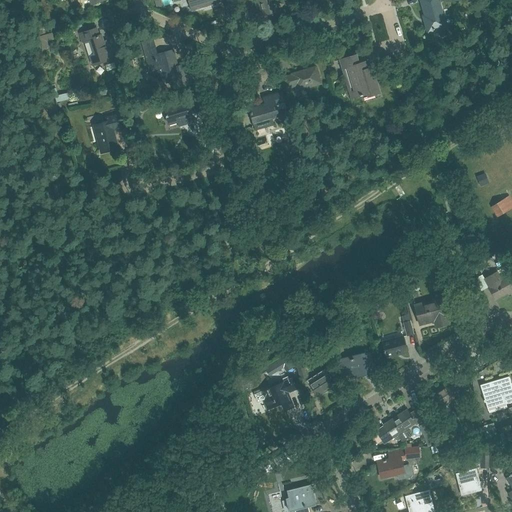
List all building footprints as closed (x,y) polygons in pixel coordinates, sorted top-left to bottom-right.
[(188,0),(191,11),(223,1),(222,0),(188,0)] [(253,0),(256,9),(259,18),(279,12),(275,0),(253,0)] [(438,30),(440,37),(449,35),(446,27),(438,0),(420,0),(426,16),(424,17),(428,32),(438,30)] [(87,32),(80,35),(83,41),(84,41),(89,56),(91,57),(94,66),(98,64),(108,61),(106,56),(110,55),(107,44),(105,45),(102,36),(99,36),(97,29),(87,32)] [(43,51),(51,48),(49,41),(55,40),(53,33),(39,37),(43,51)] [(142,43),(150,70),(162,67),(167,83),(172,82),(174,89),(192,84),(187,64),(178,67),(174,50),(157,55),(153,40),(142,43)] [(349,82),(350,82),(355,99),(368,95),(368,97),(380,93),(376,80),(373,81),(368,66),(360,68),(356,55),(340,60),(343,70),(345,69),(349,82)] [(282,78),(285,88),(286,89),(296,86),(297,91),(322,84),(317,67),(292,74),(292,75),(282,78)] [(70,100),(68,93),(58,96),(56,89),(53,89),(56,103),(70,100)] [(139,91),(131,93),(133,101),(141,99),(139,91)] [(256,131),(265,128),(274,125),(272,118),(279,116),(276,105),(285,102),(282,92),(263,98),(266,107),(250,111),(256,131)] [(192,97),(196,112),(203,110),(199,95),(192,97)] [(164,108),(166,115),(169,124),(184,120),(185,124),(194,122),(188,101),(164,108)] [(99,143),(99,144),(102,153),(118,149),(113,131),(125,128),(121,114),(106,118),(107,122),(97,125),(101,142),(99,143)] [(291,146),(293,155),(303,153),(299,136),(291,138),(292,146),(291,146)] [(237,183),(250,186),(253,175),(240,171),(237,183)] [(483,175),(477,178),(481,187),(487,184),(483,175)] [(494,206),(501,216),(511,208),(511,204),(507,197),(494,206)] [(440,258),(431,263),(433,267),(442,262),(440,258)] [(511,263),(510,260),(510,259),(502,263),(509,275),(501,279),(498,272),(484,280),(496,300),(511,292),(511,294),(511,293),(511,279),(509,275),(511,273),(511,263)] [(416,279),(401,283),(405,297),(414,295),(412,286),(417,285),(416,279)] [(415,305),(418,315),(420,325),(439,321),(440,327),(449,324),(442,298),(415,305)] [(376,306),(373,301),(367,305),(370,310),(376,306)] [(410,321),(403,322),(407,335),(413,333),(410,321)] [(408,352),(405,342),(403,336),(382,342),(386,358),(408,352)] [(340,359),(341,364),(344,374),(350,372),(351,379),(375,373),(369,352),(340,359)] [(272,364),(265,369),(269,376),(284,368),(287,372),(295,367),(291,353),(287,356),(272,364)] [(301,379),(307,378),(304,365),(297,367),(301,379)] [(309,384),(312,389),(317,397),(337,385),(328,371),(309,384)] [(260,392),(254,395),(258,402),(263,400),(264,401),(267,410),(281,404),(284,411),(292,408),(289,402),(286,393),(288,392),(299,388),(295,377),(284,382),(278,385),(276,383),(271,385),(271,388),(265,390),(260,392)] [(511,402),(511,386),(509,377),(481,385),(487,408),(506,403),(507,404),(511,402)] [(429,398),(435,406),(438,410),(460,396),(463,401),(469,397),(465,392),(471,388),(464,378),(453,385),(451,382),(445,386),(446,387),(429,398)] [(425,420),(423,418),(418,409),(410,414),(407,410),(384,425),(384,427),(377,432),(384,444),(415,423),(417,425),(425,420)] [(373,411),(366,414),(369,421),(376,418),(373,411)] [(427,422),(433,432),(440,427),(434,418),(427,422)] [(422,426),(430,445),(435,443),(427,423),(422,426)] [(488,425),(481,427),(489,451),(504,446),(500,434),(492,437),(488,425)] [(431,447),(433,453),(439,451),(437,445),(431,447)] [(405,450),(398,451),(389,453),(390,460),(378,463),(381,478),(397,475),(398,481),(411,478),(413,475),(411,466),(408,465),(403,466),(401,461),(406,460),(421,458),(419,446),(404,448),(405,450)] [(447,462),(444,452),(439,453),(442,464),(447,462)] [(481,468),(489,468),(489,456),(489,452),(481,454),(481,468)] [(497,468),(497,456),(489,456),(489,468),(497,468)] [(456,474),(459,486),(462,496),(482,490),(476,468),(456,474)] [(435,483),(435,480),(434,476),(427,477),(430,489),(436,488),(435,483)] [(295,511),(309,511),(308,507),(316,505),(311,485),(287,491),(288,498),(286,498),(289,511),(290,511),(295,511)] [(434,511),(432,502),(429,491),(405,497),(409,511),(434,511)]
